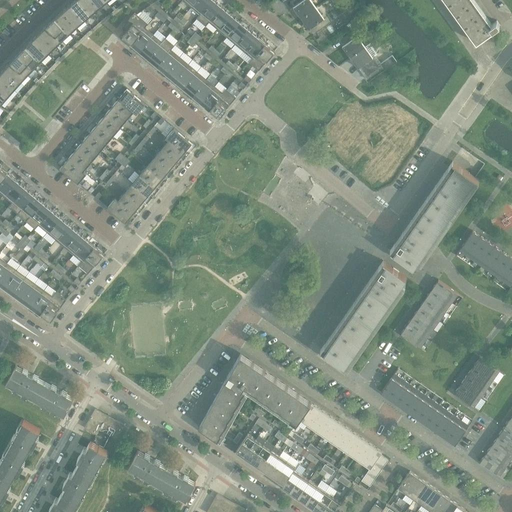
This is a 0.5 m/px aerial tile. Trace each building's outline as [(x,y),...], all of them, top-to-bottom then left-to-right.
[(79,0),(75,0),(70,4),(84,21),(91,14),(79,0)] [(92,0),(79,0),(91,14),(99,8),(92,0)] [(212,0),(197,0),(191,8),(200,15),(196,18),(197,19),(212,0)] [(213,0),(212,0),(197,19),(206,26),(209,22),(222,7),(213,0)] [(294,7),(302,18),(316,7),(310,0),(293,0),(297,5),(294,7)] [(445,0),(477,43),(480,41),(493,31),(500,26),(496,21),(490,26),(479,11),(471,0),(445,0)] [(84,21),(70,4),(62,11),(76,27),(84,21)] [(209,22),(218,30),(230,14),(222,7),(209,22)] [(316,7),(302,18),(310,29),(313,26),(316,32),(330,22),(326,16),(323,18),(316,7)] [(69,34),(70,33),(76,27),(62,11),(55,18),(69,34)] [(123,35),(132,43),(145,27),(148,24),(135,12),(122,28),(126,31),(123,35)] [(218,30),(226,37),(239,22),(230,14),(218,30)] [(62,41),(62,40),(69,34),(55,18),(47,25),(62,41)] [(239,22),(226,37),(235,44),(248,29),(239,22)] [(55,47),(62,41),(47,25),(40,32),(55,47)] [(132,43),(141,50),(154,35),(145,27),(132,43)] [(235,44),(244,52),(257,36),(248,29),(235,44)] [(343,46),(350,57),(365,47),(357,36),(359,34),(355,29),(342,39),(346,44),(343,46)] [(48,54),(55,47),(40,32),(33,39),(48,54)] [(141,50),(150,58),(166,38),(165,38),(162,42),(154,35),(141,50)] [(265,44),(257,36),(244,52),(252,58),(249,62),(249,63),(265,44)] [(166,38),(150,58),(158,65),(171,49),(175,46),(166,38)] [(33,39),(32,40),(25,46),(41,61),(48,54),(33,39)] [(370,43),(365,47),(350,57),(358,68),(362,66),(370,78),(384,68),(375,56),(378,53),(370,43)] [(265,44),(249,63),(259,71),(272,55),(275,51),(265,44)] [(25,46),(24,47),(18,53),(34,68),(41,61),(25,46)] [(158,65),(167,72),(180,57),(171,49),(158,65)] [(18,53),(17,54),(11,61),(27,75),(34,68),(18,53)] [(167,72),(176,80),(189,64),(180,57),(167,72)] [(21,82),(27,75),(11,61),(5,68),(21,82)] [(189,64),(176,80),(185,87),(197,71),(189,64)] [(0,77),(14,90),(21,82),(5,68),(0,73),(0,77)] [(185,87),(193,94),(206,79),(197,71),(185,87)] [(0,91),(7,97),(14,90),(0,77),(0,91)] [(215,86),(206,79),(193,94),(202,102),(215,86)] [(223,93),(215,86),(202,102),(211,109),(227,90),(226,89),(223,93)] [(120,98),(138,113),(145,104),(127,88),(120,98)] [(227,90),(211,109),(220,116),(223,113),(236,98),(227,90)] [(138,113),(120,98),(119,97),(116,101),(117,101),(112,106),(127,119),(134,111),(137,113),(138,113)] [(105,115),(120,128),(127,119),(112,106),(109,109),(109,110),(105,115)] [(98,124),(113,137),(120,128),(105,115),(104,115),(101,118),(102,119),(98,124)] [(95,127),(90,132),(105,145),(113,137),(98,124),(97,123),(94,127),(95,127)] [(166,137),(185,152),(192,143),(174,128),(166,137)] [(83,141),(98,154),(105,145),(90,132),(87,136),(83,141)] [(185,152),(166,137),(166,138),(169,140),(162,148),(177,161),(178,161),(181,158),(180,157),(185,152)] [(75,150),(91,163),(98,154),(83,141),(82,141),(79,144),(80,145),(75,150)] [(155,157),(170,170),(171,170),(174,167),(173,166),(177,161),(162,148),(155,157)] [(68,159),(86,174),(87,173),(84,171),(91,163),(75,150),(72,153),(73,153),(68,159)] [(147,166),(163,178),(163,179),(166,175),(170,170),(155,157),(147,166)] [(86,174),(68,159),(60,168),(79,183),(86,174)] [(390,251),(414,268),(477,178),(453,162),(449,167),(452,169),(398,247),(395,245),(390,251)] [(163,178),(147,166),(140,174),(155,187),(156,188),(159,184),(158,184),(163,178)] [(0,182),(0,192),(4,196),(16,181),(8,173),(0,182)] [(133,183),(148,196),(149,196),(152,193),(151,192),(155,187),(140,174),(133,183)] [(16,181),(4,196),(12,203),(25,188),(16,181)] [(125,192),(141,205),(144,201),(148,196),(133,183),(125,192)] [(317,186),(310,193),(319,201),(325,194),(317,186)] [(17,214),(18,214),(34,195),(25,188),(12,203),(9,207),(18,214),(17,214)] [(141,205),(125,192),(119,200),(116,198),(115,198),(133,213),(134,214),(137,210),(136,210),(141,205)] [(18,214),(27,222),(43,203),(34,195),(18,214)] [(133,213),(115,198),(108,207),(126,223),(133,213)] [(39,225),(51,210),(43,203),(27,222),(35,229),(39,225)] [(39,225),(47,233),(60,217),(51,210),(39,225)] [(47,233),(56,240),(69,225),(60,217),(47,233)] [(78,232),(69,225),(56,240),(65,247),(78,232)] [(459,250),(467,256),(481,236),(473,231),(459,250)] [(86,239),(78,232),(65,247),(73,254),(86,239)] [(481,236),(467,256),(475,261),(488,242),(481,236)] [(95,247),(86,239),(73,254),(82,261),(78,265),(79,266),(95,247)] [(496,247),(488,242),(475,261),(482,266),(496,247)] [(95,247),(79,266),(88,274),(102,258),(101,258),(104,254),(95,247)] [(482,266),(489,271),(503,252),(496,247),(482,266)] [(503,252),(489,271),(497,276),(510,257),(503,252)] [(511,269),(511,258),(510,257),(497,276),(504,282),(511,269)] [(321,351),(345,367),(407,278),(383,261),(379,267),(382,269),(328,347),(325,345),(321,351)] [(0,273),(0,281),(5,285),(17,270),(8,263),(0,273)] [(5,285),(14,292),(26,277),(17,270),(5,285)] [(14,292),(24,299),(35,283),(26,277),(14,292)] [(432,289),(452,303),(459,294),(439,280),(432,289)] [(35,283),(24,299),(33,306),(44,290),(35,283)] [(426,298),(446,312),(452,303),(432,289),(426,298)] [(33,306),(42,312),(57,292),(56,292),(53,296),(44,290),(33,306)] [(57,292),(42,312),(51,320),(54,316),(67,300),(57,292)] [(420,307),(440,321),(446,312),(426,298),(420,307)] [(420,307),(414,316),(434,330),(440,321),(420,307)] [(408,325),(428,338),(434,330),(414,316),(408,325)] [(428,338),(408,325),(401,334),(421,348),(428,338)] [(300,419),(311,402),(241,353),(199,428),(218,441),(241,401),(245,393),(248,395),(250,392),(297,424),(300,419)] [(474,366),(493,380),(500,371),(480,357),(474,366)] [(29,395),(35,399),(45,382),(28,373),(16,366),(6,383),(13,387),(12,389),(18,392),(19,390),(23,392),(22,394),(27,398),(29,395)] [(467,375),(487,389),(493,380),(474,366),(467,375)] [(381,393),(389,398),(402,378),(395,373),(381,393)] [(461,384),(481,398),(487,389),(467,375),(461,384)] [(389,398),(396,403),(410,384),(402,378),(389,398)] [(45,382),(35,399),(42,403),(41,405),(46,408),(48,406),(52,408),(50,410),(56,414),(57,411),(64,415),(65,414),(74,398),(45,382)] [(396,403),(404,408),(417,389),(410,384),(396,403)] [(481,398),(461,384),(455,393),(474,407),(481,398)] [(404,408),(411,414),(425,394),(417,389),(404,408)] [(432,399),(425,394),(411,414),(418,419),(432,399)] [(432,399),(418,419),(426,424),(440,404),(432,399)] [(300,419),(308,424),(319,408),(311,402),(300,419)] [(426,424),(433,429),(447,410),(440,404),(426,424)] [(308,424),(315,430),(327,413),(319,408),(308,424)] [(447,410),(433,429),(441,434),(454,415),(447,410)] [(103,424),(100,429),(110,435),(117,439),(125,425),(124,424),(123,426),(96,411),(93,418),(103,424)] [(315,430),(323,435),(335,419),(327,413),(315,430)] [(441,434),(448,440),(462,420),(454,415),(441,434)] [(87,422),(100,429),(103,424),(93,418),(90,417),(87,422)] [(9,445),(26,454),(30,448),(33,449),(37,441),(39,437),(37,436),(40,429),(23,419),(9,445)] [(323,435),(331,441),(343,424),(335,419),(323,435)] [(462,420),(448,440),(456,445),(469,425),(462,420)] [(100,429),(87,422),(84,428),(97,435),(100,429)] [(331,441),(339,446),(350,430),(343,424),(331,441)] [(511,430),(505,426),(499,435),(511,444),(511,430)] [(350,430),(339,446),(347,452),(358,435),(350,430)] [(236,450),(245,456),(257,439),(248,434),(236,450)] [(358,435),(347,452),(354,457),(366,440),(358,435)] [(511,444),(499,435),(493,444),(511,457),(511,444)] [(245,456),(253,462),(264,445),(257,439),(245,456)] [(366,440),(354,457),(362,463),(374,446),(366,440)] [(76,467),(93,476),(107,451),(92,442),(90,441),(86,448),(84,447),(77,459),(80,460),(76,467)] [(308,448),(318,454),(320,450),(311,444),(308,448)] [(487,453),(507,467),(511,458),(511,457),(493,444),(487,453)] [(9,445),(0,461),(0,472),(12,480),(16,473),(19,474),(25,462),(23,461),(26,454),(9,445)] [(253,462),(261,467),(272,450),(264,445),(253,462)] [(362,463),(370,468),(382,452),(374,446),(362,463)] [(151,480),(157,484),(167,467),(150,458),(138,450),(128,467),(135,471),(134,474),(140,477),(141,475),(145,477),(144,479),(149,482),(151,480)] [(261,467),(268,473),(280,456),(272,450),(261,467)] [(382,452),(370,468),(362,480),(371,486),(389,460),(381,455),(383,452),(382,452)] [(507,467),(487,453),(480,462),(500,476),(507,467)] [(268,473),(276,478),(288,461),(280,456),(268,473)] [(276,478),(284,483),(284,484),(294,469),(295,470),(296,467),(288,461),(276,478)] [(62,492),(79,501),(93,476),(76,467),(72,473),(70,472),(63,484),(66,485),(62,492)] [(167,467),(157,484),(164,487),(162,490),(168,493),(170,491),(174,493),(172,495),(178,498),(179,496),(186,500),(196,483),(167,467)] [(302,475),(295,470),(294,469),(284,484),(284,483),(282,486),(290,492),(302,475)] [(398,488),(407,494),(418,477),(410,471),(398,488)] [(0,501),(2,499),(4,500),(11,488),(9,487),(12,480),(0,472),(0,501)] [(290,492),(298,497),(310,480),(302,475),(290,492)] [(418,477),(407,494),(414,499),(426,482),(418,477)] [(310,480),(298,497),(306,503),(318,486),(310,480)] [(426,482),(414,499),(422,505),(434,488),(426,482)] [(306,503),(314,508),(326,491),(318,486),(306,503)] [(422,505),(430,510),(442,493),(434,488),(422,505)] [(326,491),(314,508),(319,511),(322,511),(334,497),(326,491)] [(52,511),(50,511),(73,511),(79,501),(62,492),(58,499),(56,497),(49,509),(52,511)] [(430,510),(432,511),(440,511),(450,499),(442,493),(430,510)] [(225,509),(223,511),(245,511),(246,511),(218,496),(215,503),(225,509)] [(334,497),(322,511),(335,511),(342,502),(334,497)] [(440,511),(452,511),(458,504),(450,499),(440,511)] [(210,507),(218,511),(223,511),(225,509),(215,503),(213,502),(210,507)]
